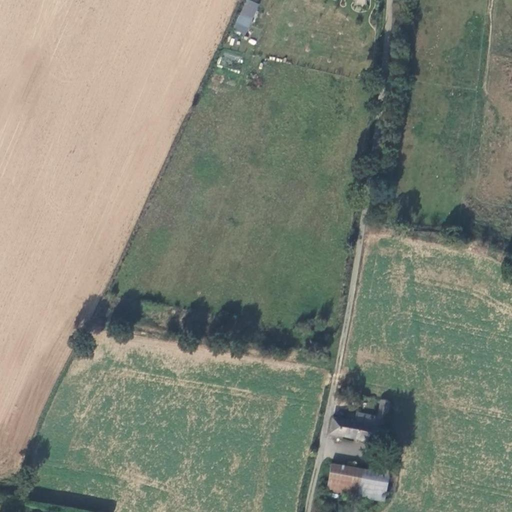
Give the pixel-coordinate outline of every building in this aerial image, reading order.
[(245,0),(233,29),(245,35),(259,4),(249,0),(245,0)] [(377,416),(377,417),(385,419),(387,419),(390,401),(380,399),(377,416)] [(332,417),(329,434),(373,442),(377,417),(377,416),(357,411),(355,420),(332,417)] [(377,417),(373,442),(388,445),(391,430),(382,428),(385,419),(377,417)] [(331,463),(326,491),(385,501),(390,472),(331,463)]
